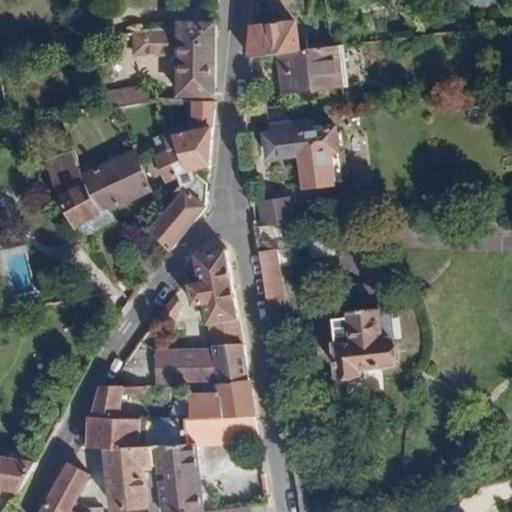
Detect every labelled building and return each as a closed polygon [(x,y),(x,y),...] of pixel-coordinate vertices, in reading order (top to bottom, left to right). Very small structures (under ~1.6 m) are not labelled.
[(249,25),(246,56),(276,53),(303,50),(303,45),(297,45),(295,20),(249,25)] [(216,98),(217,22),(175,21),(175,29),(175,56),(174,98),(216,98)] [(175,29),(134,27),(133,55),(175,56),(175,29)] [(276,53),(278,93),(346,87),(340,46),(303,50),(276,53)] [(120,90),(123,105),(149,100),(146,85),(120,90)] [(100,98),(76,101),(78,112),(101,109),(100,98)] [(190,101),(190,131),(213,126),(215,101),(190,101)] [(279,106),(251,109),(252,120),(280,117),(279,106)] [(303,131),(302,122),(265,126),(265,137),(259,138),(261,160),(294,156),(298,188),(335,184),(331,146),(336,145),(334,132),(329,132),(328,128),(303,131)] [(210,165),(213,126),(190,131),(169,136),(173,149),(177,156),(186,173),(210,165)] [(177,156),(173,149),(153,156),(166,183),(186,173),(177,156)] [(83,181),(103,213),(152,190),(134,151),(82,176),(83,181)] [(209,184),(196,175),(183,189),(147,230),(167,249),(207,207),(209,184)] [(75,229),(103,213),(83,181),(52,194),(75,229)] [(262,226),(292,223),(288,200),(259,205),(262,226)] [(262,226),(255,227),(270,324),(284,322),(274,250),(295,247),(292,223),(262,226)] [(326,224),(307,227),(312,254),(331,251),(326,224)] [(205,326),(208,325),(238,321),(228,251),(194,256),(198,283),(186,285),(189,308),(202,306),(205,326)] [(380,337),(378,311),(344,314),(347,340),(335,342),(339,381),(361,379),(360,371),(395,368),(392,336),(380,337)] [(243,345),(238,321),(208,325),(212,346),(243,345)] [(148,364),(157,349),(140,339),(131,354),(148,364)] [(217,382),(216,385),(250,380),(243,345),(212,346),(217,382)] [(217,382),(212,346),(157,349),(157,383),(217,382)] [(257,416),(250,380),(216,385),(218,394),(188,394),(187,409),(189,419),(257,416)] [(98,386),(87,418),(119,417),(122,386),(98,386)] [(189,387),(170,387),(171,410),(187,409),(188,394),(189,387)] [(195,430),(196,442),(261,441),(257,416),(189,419),(195,430)] [(155,444),(196,442),(195,430),(173,431),(172,421),(143,418),(119,417),(87,418),(86,448),(102,447),(149,444),(155,444)] [(202,511),(204,511),(196,442),(155,444),(159,511),(202,511)] [(149,444),(102,447),(107,511),(111,511),(155,509),(149,444)] [(39,461),(0,455),(0,490),(20,494),(39,461)] [(69,464),(43,511),(101,511),(102,510),(90,510),(87,511),(79,511),(76,506),(93,477),(69,464)]
